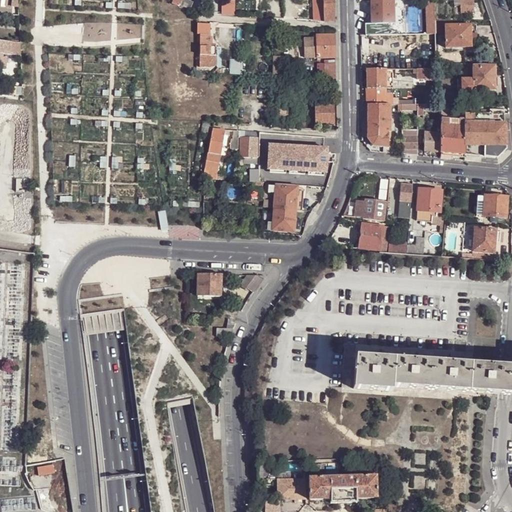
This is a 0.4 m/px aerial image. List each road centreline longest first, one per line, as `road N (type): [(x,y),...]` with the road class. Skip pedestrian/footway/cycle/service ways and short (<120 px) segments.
road 1 (tertiary): [(300,255),(123,246),(82,264),(68,301),(89,511)]
road 2 (motorway): [(66,0),(114,407)]
road 3 (motorway): [(198,511),(128,184)]
road 4 (motorway): [(166,511),(128,184)]
road 5 (tertiary): [(241,511),(238,363),(262,305),(300,255)]
road 6 (motorway): [(128,184),(107,0)]
road 7 (residential): [(349,158),(511,175)]
road 8 (unclassified): [(200,19),(347,28)]
road 9 (residential): [(347,28),(349,158)]
